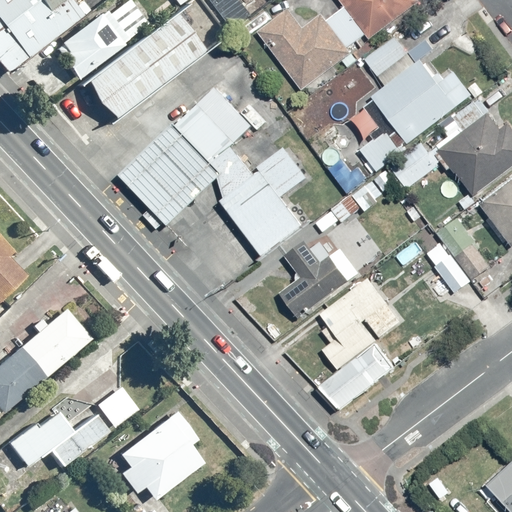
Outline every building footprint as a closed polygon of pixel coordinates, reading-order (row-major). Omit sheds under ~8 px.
[(0,0),(0,65),(9,75),(90,12),(80,0),(0,0)] [(128,0),(125,0),(107,14),(103,9),(51,48),(76,81),(128,42),(126,39),(146,24),(128,0)] [(246,11),(236,0),(205,0),(227,26),(246,11)] [(367,36),(371,41),(422,3),(419,0),(341,0),(347,7),(329,21),(324,15),(305,29),(291,11),(261,33),(304,90),(353,54),(349,49),(367,36)] [(87,81),(108,125),(206,53),(177,15),(87,81)] [(423,61),(374,99),(411,146),(475,97),(456,73),(441,85),(423,61)] [(213,79),(116,170),(172,227),(211,189),(264,257),(306,225),(282,199),(306,181),(284,150),(256,176),(235,149),(258,129),(213,79)] [(490,113),(441,151),(476,198),(511,170),(511,126),(511,125),(504,131),(490,113)] [(352,194),(332,210),(342,223),(363,208),(367,212),(387,197),(374,180),(353,196),(352,194)] [(511,181),(481,205),(511,244),(511,181)] [(476,279),(484,272),(493,265),(459,217),(437,234),(443,242),(472,283),(476,279)] [(282,294),(301,319),(351,282),(332,257),(324,263),(308,242),(288,257),(304,278),(282,294)] [(472,283),(443,242),(427,254),(438,269),(424,279),(434,293),(448,283),(456,294),(472,283)] [(0,307),(30,278),(0,245),(0,307)] [(326,351),(341,371),(379,342),(365,323),(368,321),(382,339),(403,323),(370,280),(324,315),(342,339),(326,351)] [(64,310),(0,362),(0,412),(88,339),(64,310)] [(323,387),(343,412),(398,369),(378,344),(323,387)] [(174,411),(118,455),(128,467),(118,474),(134,494),(142,487),(152,500),(200,463),(187,447),(196,440),(174,411)] [(31,424),(7,443),(25,466),(47,449),(60,465),(103,431),(91,416),(70,433),(54,413),(35,428),(31,424)] [(511,463),(489,484),(511,510),(511,463)]
